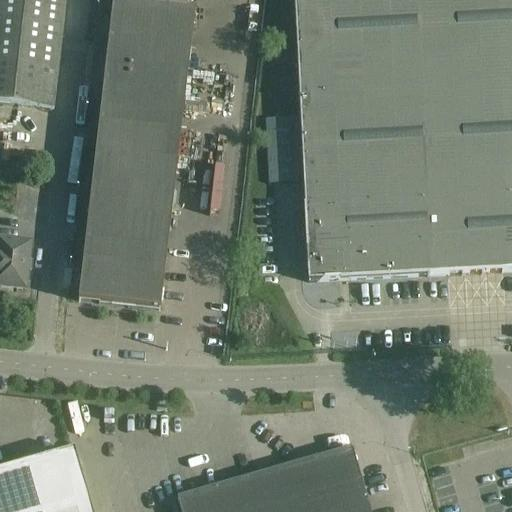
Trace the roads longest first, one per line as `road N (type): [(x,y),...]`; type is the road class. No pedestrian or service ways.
road 1 (unclassified): [(381,376),(137,381),(0,371)]
road 2 (unclassified): [(381,376),(418,511)]
road 3 (unclassified): [(511,370),(381,376)]
